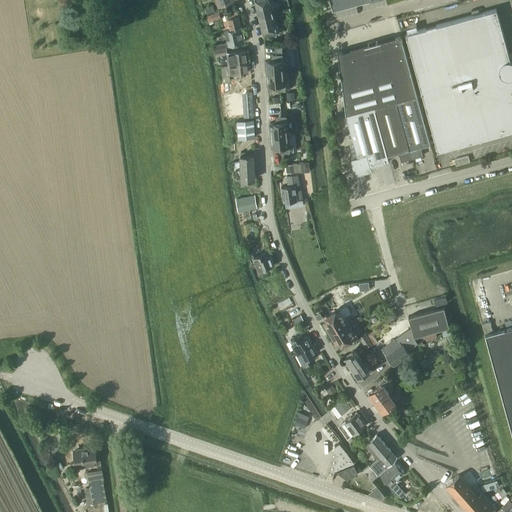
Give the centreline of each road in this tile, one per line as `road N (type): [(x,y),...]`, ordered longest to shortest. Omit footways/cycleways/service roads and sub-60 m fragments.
road 1 (residential): [(456,511),(341,370),(276,242),(256,36),(244,0)]
road 2 (residential): [(385,511),(47,394),(35,371)]
road 3 (unclassified): [(350,206),(511,162)]
road 4 (track): [(0,403),(54,511)]
